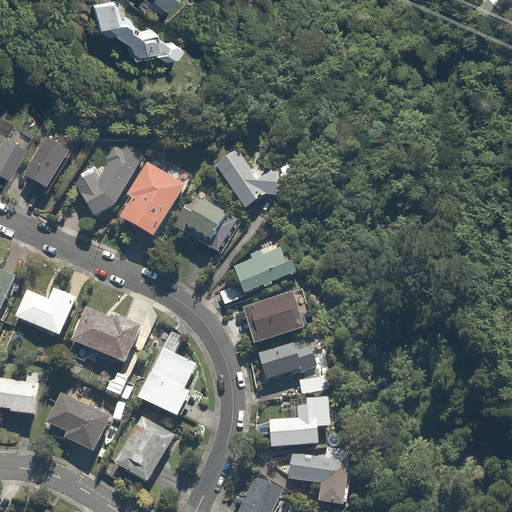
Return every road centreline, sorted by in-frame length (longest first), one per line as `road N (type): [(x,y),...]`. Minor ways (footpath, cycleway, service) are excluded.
road 1 (residential): [(189,511),(218,465),(229,418),(224,361),(203,319),(0,224)]
road 2 (tertiary): [(119,511),(70,483),(0,467)]
